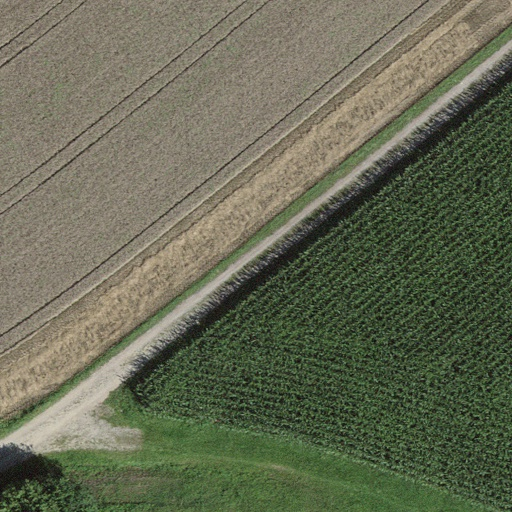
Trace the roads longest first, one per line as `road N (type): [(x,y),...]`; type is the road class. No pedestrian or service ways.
road 1 (track): [(0,467),(377,171),(511,50)]
road 2 (track): [(473,511),(279,458),(70,416)]
